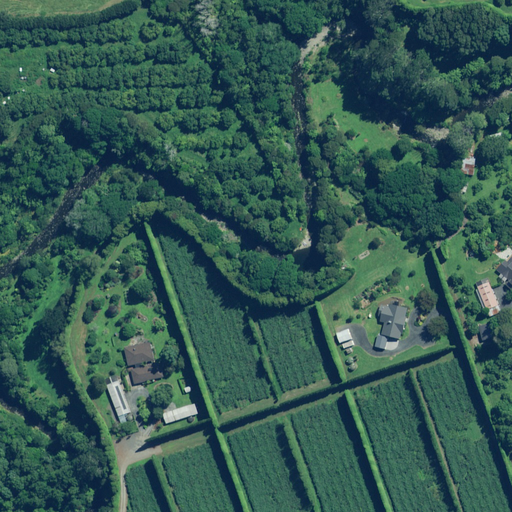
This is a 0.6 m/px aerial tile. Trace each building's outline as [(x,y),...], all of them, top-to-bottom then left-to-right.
[(475,159),(463,158),(462,172),(474,173),(475,159)] [(511,255),(508,261),(505,259),(497,269),(509,279),(506,284),(511,288),(511,287),(511,255)] [(501,311),(489,281),(477,286),(489,316),(501,311)] [(389,303),(389,306),(380,304),(378,314),(381,315),(380,321),(384,321),(381,334),(399,338),(401,332),(402,332),(407,307),(389,303)] [(352,338),(348,328),(336,332),(339,342),(352,338)] [(135,368),(130,370),(134,383),(163,376),(160,366),(154,368),(153,364),(143,366),(142,362),(153,359),(149,342),(124,348),(128,365),(134,364),(135,368)] [(129,412),(116,375),(110,377),(112,382),(106,384),(121,424),(127,422),(124,414),(129,412)] [(185,417),(187,422),(193,420),(192,415),(197,413),(194,403),(162,413),(165,423),(185,417)]
